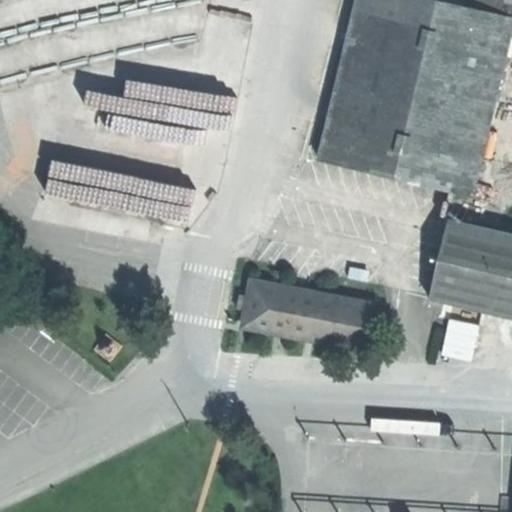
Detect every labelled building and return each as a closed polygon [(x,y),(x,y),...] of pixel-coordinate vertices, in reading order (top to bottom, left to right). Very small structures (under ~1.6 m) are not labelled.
[(511,21),(488,15),(476,11),(432,0),(359,0),(318,157),(471,198),(511,42),(511,21)] [(479,0),(476,11),(488,15),(491,0),(479,0)] [(511,0),(491,0),(488,15),(511,21),(511,0)] [(191,80),(192,68),(153,65),(152,78),(191,80)] [(193,133),(182,199),(194,201),(204,135),(193,133)] [(454,307),(473,228),(446,222),(427,300),(454,307)] [(511,237),(473,228),(454,307),(511,320),(511,237)] [(332,316),(336,295),(250,279),(247,293),(245,308),(241,325),(330,341),(334,317),(332,316)] [(245,308),(247,293),(239,292),(237,306),(245,308)] [(370,301),(336,295),(332,316),(334,317),(330,341),(361,347),(370,301)] [(474,360),(482,323),(453,317),(445,353),(474,360)]
